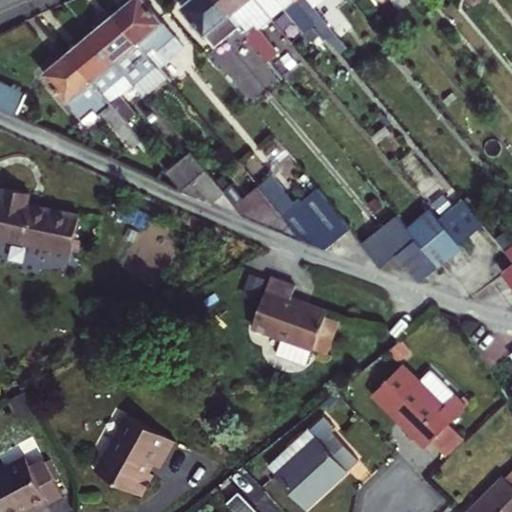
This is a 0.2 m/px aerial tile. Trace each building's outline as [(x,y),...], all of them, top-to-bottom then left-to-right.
[(154,62),(159,67),(173,55),(165,44),(175,36),(145,0),(130,0),(126,4),(114,14),(154,62)] [(189,0),(181,7),(214,47),(239,27),(217,0),(189,0)] [(271,18),(255,0),(217,0),(239,27),(268,61),(278,53),(258,30),(271,18)] [(295,1),(294,0),(255,0),(271,18),(283,8),(304,33),(316,25),(295,1)] [(392,0),(400,9),(411,0),(410,0),(392,0)] [(102,24),(91,33),(131,82),(154,62),(114,14),(102,24)] [(121,96),(134,85),(131,82),(91,33),(78,44),(68,52),(126,121),(136,114),(121,96)] [(126,121),(68,52),(56,63),(43,73),(82,120),(94,110),(98,116),(102,112),(133,149),(143,141),(126,121)] [(154,62),(131,82),(134,85),(145,99),(168,79),(159,67),(154,62)] [(0,106),(17,115),(27,94),(0,81),(0,106)] [(98,116),(94,110),(82,120),(87,126),(98,116)] [(191,153),(167,173),(183,191),(212,203),(224,193),(191,153)] [(30,192),(5,187),(0,210),(0,237),(72,253),(80,216),(27,204),(30,192)] [(283,216),(258,187),(235,206),(242,215),(302,239),(283,216)] [(350,228),(318,188),(283,216),(302,239),(325,248),(350,228)] [(463,201),(438,221),(459,245),(483,225),(463,201)] [(429,209),(406,228),(438,267),(462,249),(459,245),(438,221),(429,209)] [(406,228),(396,216),(361,243),(380,268),(396,255),(420,282),(438,267),(406,228)] [(511,265),(503,273),(511,285),(511,265)] [(291,298),(295,286),(271,276),(252,326),(313,349),(315,345),(326,315),(327,311),(301,302),(291,298)] [(339,320),(326,315),(315,345),(328,350),(339,320)] [(408,351),(400,341),(389,349),(397,360),(408,351)] [(402,364),(372,394),(419,441),(426,447),(432,441),(445,455),(480,420),(430,371),(420,381),(402,364)] [(176,441),(128,414),(96,469),(145,496),(160,469),(176,441)] [(309,430),(309,429),(267,466),(275,475),(274,476),(303,508),(332,482),(357,459),(330,430),(333,427),(324,417),(309,430)] [(4,466),(0,467),(0,500),(6,511),(24,511),(29,510),(34,507),(36,511),(64,496),(45,460),(32,467),(27,458),(6,469),(4,466)] [(511,511),(511,483),(505,476),(479,502),(481,503),(473,511),(472,511),(511,511)] [(255,511),(238,494),(226,505),(233,511),(255,511)]
